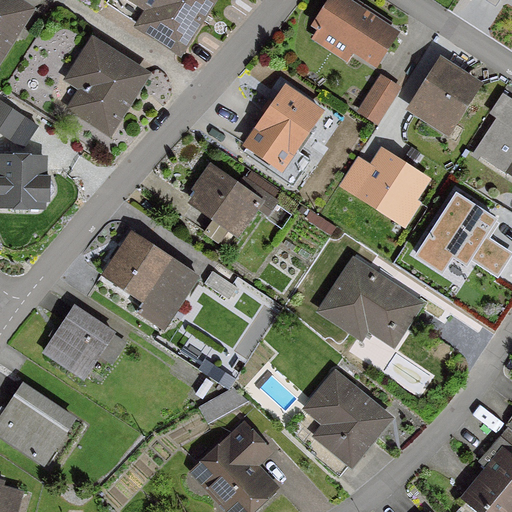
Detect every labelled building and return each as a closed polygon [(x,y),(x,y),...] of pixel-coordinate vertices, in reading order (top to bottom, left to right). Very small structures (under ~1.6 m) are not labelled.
[(0,0),(0,52),(26,11),(8,0),(0,0)] [(155,0),(139,26),(177,51),(209,0),(155,0)] [(318,16),(320,17),(315,25),(375,64),(383,51),(381,50),(391,35),(369,21),(371,16),(355,6),(352,10),(337,0),(331,0),(325,9),(323,8),(318,16)] [(511,0),(480,0),(479,3),(511,24),(511,0)] [(141,76),(96,47),(91,44),(69,79),(83,89),(82,91),(97,101),(86,117),(107,131),(141,76)] [(474,85),(440,63),(410,110),(428,121),(432,114),(449,125),(474,85)] [(357,112),(374,122),(395,89),(379,78),(357,112)] [(248,143),(280,165),(316,113),(285,90),(258,129),(248,143)] [(23,124),(0,110),(0,142),(9,147),(23,124)] [(511,131),(495,120),(473,154),(506,175),(508,172),(511,174),(511,131)] [(433,179),(382,146),(370,164),(358,156),(339,185),(405,228),(422,202),(419,200),(433,179)] [(38,163),(0,162),(0,213),(37,214),(38,163)] [(212,218),(202,233),(226,250),(259,204),(208,169),(196,185),(201,188),(191,202),(212,218)] [(498,219),(456,192),(415,257),(442,275),(454,257),(468,266),(472,260),(496,222),(498,219)] [(500,224),(496,222),(472,260),(499,277),(511,256),(511,252),(490,238),(500,224)] [(194,277),(131,235),(103,277),(140,302),(133,312),(160,330),(194,277)] [(382,324),(396,333),(414,306),(352,264),(321,311),(358,335),(364,325),(376,333),(382,324)] [(210,272),(202,284),(227,301),(235,288),(210,272)] [(71,308),(42,352),(71,371),(86,348),(109,363),(120,346),(108,338),(111,334),(71,308)] [(197,371),(226,390),(232,381),(212,367),(212,366),(204,361),(197,371)] [(349,464),(385,419),(333,376),(306,409),(337,435),(328,446),(349,464)] [(199,399),(210,383),(204,380),(194,395),(199,399)] [(59,412),(20,385),(0,414),(0,435),(42,463),(58,439),(46,431),(59,412)] [(196,408),(205,424),(246,402),(231,388),(196,408)] [(511,412),(503,425),(511,432),(511,412)] [(226,442),(193,472),(229,511),(244,511),(270,488),(252,469),(252,463),(264,451),(243,428),(227,443),(226,442)] [(511,511),(511,459),(502,452),(466,495),(484,510),(483,511),(511,511)] [(0,511),(14,511),(19,495),(0,490),(0,484),(0,483),(0,511)]
